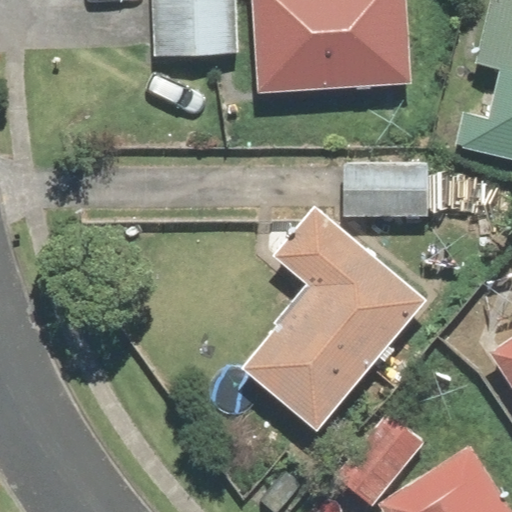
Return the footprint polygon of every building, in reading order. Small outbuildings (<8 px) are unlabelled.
[(238,0),(155,0),(156,47),(239,45),(238,0)] [(415,0),(256,0),(263,86),(421,74),(415,0)] [(511,0),(490,0),(478,57),(511,64),(511,0)] [(511,98),(457,84),(443,135),(511,154),(511,98)] [(346,157),(345,210),(435,212),(436,158),(346,157)] [(244,360),(322,424),(431,292),(316,199),(276,247),(312,277),(244,360)] [(511,334),(497,343),(511,367),(511,334)] [(431,428),(390,399),(336,473),(377,503),(431,428)] [(511,511),(511,494),(476,437),(382,496),(392,511),(511,511)]
